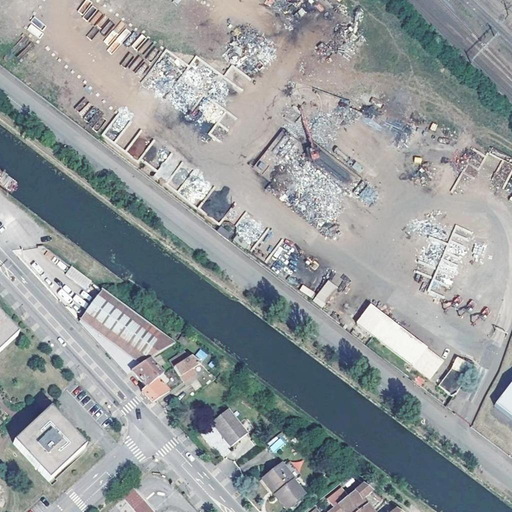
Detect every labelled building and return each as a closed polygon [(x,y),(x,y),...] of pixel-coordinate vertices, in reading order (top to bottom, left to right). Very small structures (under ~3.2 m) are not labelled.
[(31,23),(27,29),(38,38),(43,31),(31,23)] [(221,113),(208,135),(224,143),(238,118),(225,110),(223,114),(221,113)] [(145,150),(138,142),(128,151),(135,158),(145,150)] [(261,162),(255,167),(260,173),(266,168),(261,162)] [(90,281),(74,269),(73,270),(69,267),(64,273),(75,281),(84,288),(90,281)] [(329,280),(312,300),(321,308),(338,288),(329,280)] [(174,344),(109,295),(102,290),(79,322),(127,375),(132,372),(148,361),(174,344)] [(444,362),(374,308),(361,324),(431,378),(444,362)] [(0,350),(17,336),(0,316),(0,350)] [(173,368),(190,356),(183,351),(169,362),(173,368)] [(200,352),(192,357),(200,363),(206,359),(200,352)] [(192,357),(190,356),(173,368),(179,377),(185,374),(187,377),(191,374),(188,371),(200,363),(192,357)] [(449,391),(470,362),(459,357),(454,369),(442,386),(449,391)] [(159,377),(161,376),(162,375),(148,361),(132,372),(146,388),(159,377)] [(457,397),(472,377),(474,378),(479,367),(470,362),(449,391),(457,397)] [(146,388),(143,392),(146,395),(153,402),(157,400),(168,392),(163,386),(167,382),(161,376),(159,377),(146,388)] [(511,385),(497,405),(511,416),(511,385)] [(49,409),(12,443),(48,482),(85,448),(49,409)] [(249,432),(230,409),(215,421),(226,434),(234,443),(249,432)] [(226,434),(215,421),(214,422),(225,436),(226,434)] [(273,452),(286,444),(280,434),(267,442),(273,452)] [(279,492),(276,495),(287,508),(299,499),(305,495),(294,481),(295,480),(282,463),(266,475),(279,492)] [(279,492),(266,475),(262,478),(276,495),(279,492)] [(381,498),(362,484),(326,511),(319,511),(316,508),(310,511),(399,511),(395,509),(390,511),(370,511),(360,500),(366,495),(377,503),(381,498)] [(132,488),(121,498),(132,510),(133,511),(153,511),(143,500),(132,488)] [(294,511),(304,505),(299,499),(287,508),(290,511),(294,511)]
